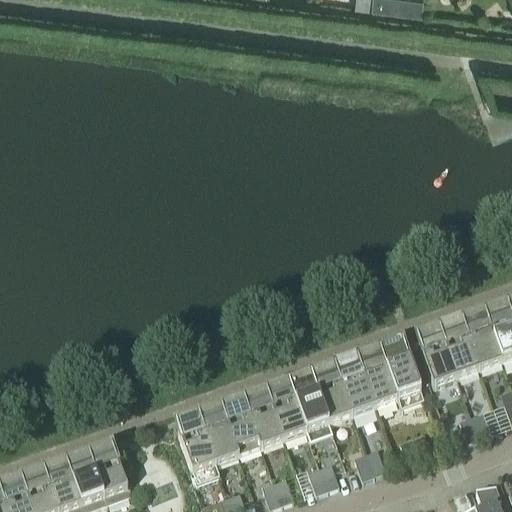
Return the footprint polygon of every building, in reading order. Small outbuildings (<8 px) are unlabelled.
[(511,364),(511,329),(509,320),(486,328),(501,369),(511,364)] [(501,369),(486,328),(463,336),(478,377),(501,369)] [(478,377),(463,336),(441,344),(456,385),(478,377)] [(456,385),(441,344),(417,353),(432,394),(456,385)] [(400,416),(423,407),(405,357),(359,374),(374,415),(396,407),(400,416)] [(374,415),(359,374),(336,382),(351,423),(374,415)] [(351,423),(336,382),(313,390),(328,431),(351,423)] [(331,441),(328,431),(313,390),(291,398),(309,449),(331,441)] [(309,449),(291,398),(268,406),(283,447),(305,439),(309,449)] [(283,447),(268,406),(245,415),(260,456),(283,447)] [(511,431),(511,406),(502,410),(510,432),(511,431)] [(260,456),(245,415),(223,423),(238,464),(260,456)] [(489,442),(481,419),(469,424),(478,446),(489,442)] [(238,464),(223,423),(200,431),(215,472),(238,464)] [(478,446),(469,424),(458,428),(466,450),(478,446)] [(215,472),(200,431),(177,439),(195,492),(219,483),(215,472)] [(430,464),(422,442),(410,446),(418,468),(430,464)] [(418,468),(410,446),(399,450),(407,472),(418,468)] [(384,479),(376,456),(364,460),(373,483),(384,479)] [(373,483),(364,460),(353,464),(361,487),(373,483)] [(129,503),(114,462),(91,470),(105,511),(129,503)] [(103,511),(105,511),(91,470),(68,478),(80,511),(103,511)] [(338,493),(330,470),(318,475),(326,498),(338,493)] [(326,498),(318,475),(306,479),(314,502),(326,498)] [(80,511),(68,478),(46,486),(54,511),(80,511)] [(292,508),(284,485),(272,489),(280,511),(292,508)] [(54,511),(46,486),(23,495),(29,511),(54,511)] [(280,511),(272,489),(261,494),(267,511),(280,511)] [(497,511),(496,508),(500,507),(494,492),(474,499),(479,511),(497,511)] [(29,511),(23,495),(0,503),(3,511),(29,511)] [(242,511),(238,500),(226,504),(229,511),(242,511)]
